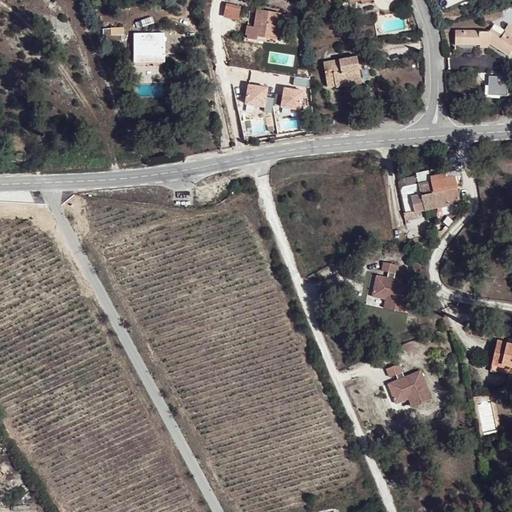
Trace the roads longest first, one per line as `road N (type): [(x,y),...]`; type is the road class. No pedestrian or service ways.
road 1 (secondary): [(0,184),(152,175),(271,151),(434,133)]
road 2 (unclassified): [(511,307),(444,291),(436,276),(436,261),(471,214),(456,134)]
road 3 (track): [(116,178),(115,134),(32,39),(0,17)]
road 4 (track): [(65,0),(115,134)]
road 5 (residential): [(418,0),(430,47),(434,133)]
